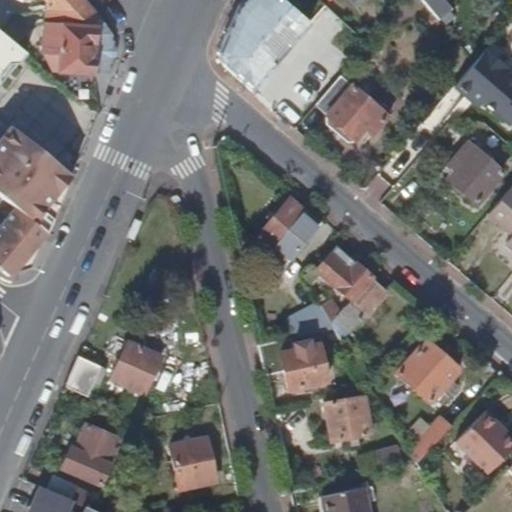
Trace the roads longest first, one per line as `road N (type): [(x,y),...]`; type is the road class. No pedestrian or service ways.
road 1 (residential): [(268,511),(189,166),(177,59)]
road 2 (residential): [(177,59),(511,350)]
road 3 (primary): [(52,317),(119,159),(177,59)]
road 4 (primary): [(0,433),(52,317)]
